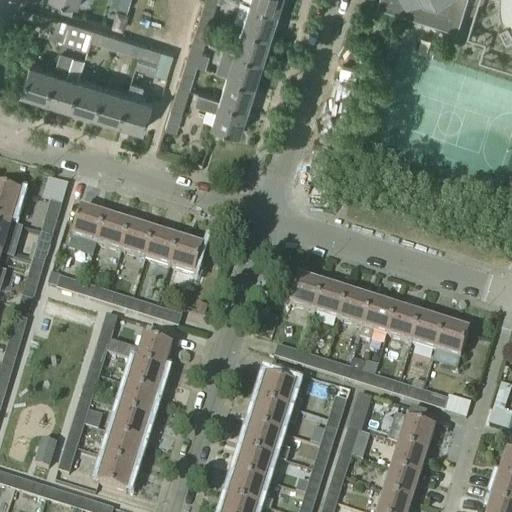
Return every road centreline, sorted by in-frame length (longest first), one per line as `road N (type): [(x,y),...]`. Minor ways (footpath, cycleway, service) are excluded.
road 1 (residential): [(172,511),(263,218)]
road 2 (residential): [(263,218),(0,136)]
road 3 (residential): [(511,295),(263,218)]
road 4 (residential): [(263,218),(331,0)]
road 5 (residential): [(453,511),(511,303)]
